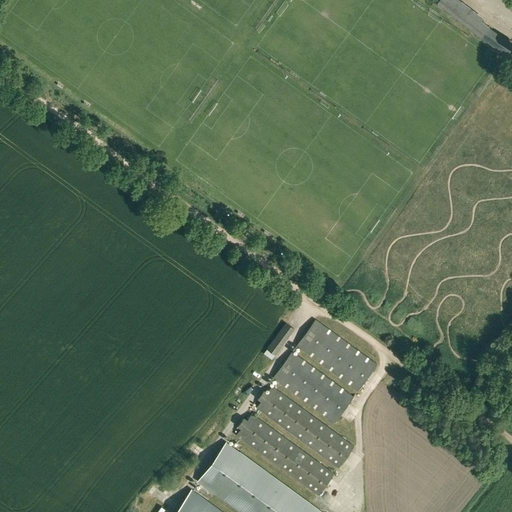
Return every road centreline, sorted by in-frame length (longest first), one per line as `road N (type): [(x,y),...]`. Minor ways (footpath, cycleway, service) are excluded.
road 1 (track): [(0,72),(325,302)]
road 2 (track): [(325,302),(511,439)]
